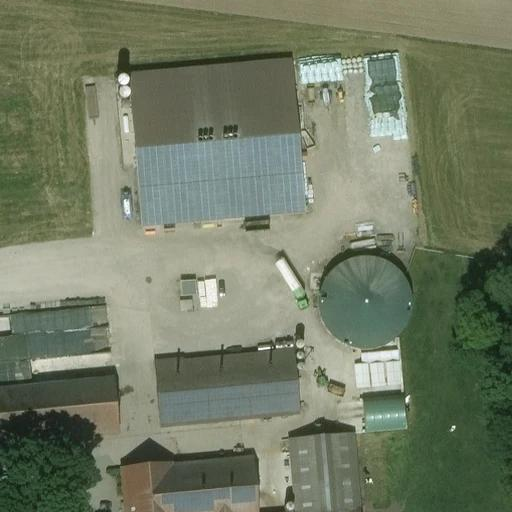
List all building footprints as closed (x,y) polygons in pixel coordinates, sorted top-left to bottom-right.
[(337,76),(336,62),(304,64),(305,78),(337,76)] [(291,63),(128,78),(142,226),(304,212),(291,63)] [(60,236),(90,234),(88,216),(59,218),(60,236)] [(362,258),(339,266),(323,284),(318,308),(325,331),(344,347),(368,352),(391,344),(407,326),(412,302),(404,279),(386,263),(362,258)] [(181,295),(196,294),(194,279),(180,281),(181,295)] [(244,286),(207,285),(207,324),(243,325),(244,286)] [(0,335),(57,331),(56,311),(0,315),(0,335)] [(300,421),(294,351),(152,364),(159,434),(300,421)] [(71,375),(70,358),(11,359),(11,376),(71,375)] [(116,433),(109,378),(0,390),(0,417),(3,446),(116,433)] [(257,511),(253,458),(203,463),(208,511),(359,511),(353,435),(290,441),(295,511),(257,511)] [(208,511),(203,463),(123,471),(126,511),(208,511)]
